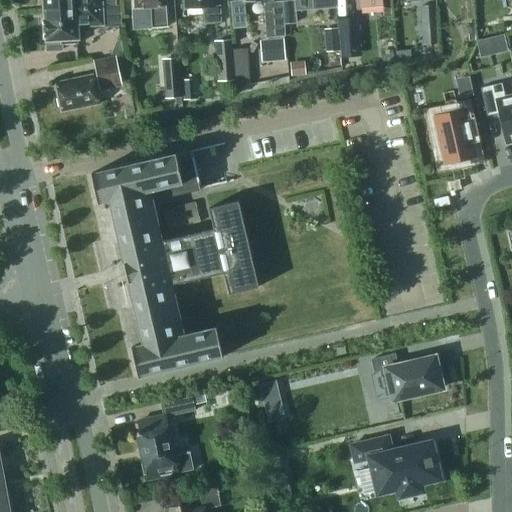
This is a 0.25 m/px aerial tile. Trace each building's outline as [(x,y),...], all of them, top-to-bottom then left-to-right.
[(43,0),(44,12),(115,6),(114,0),(43,0)] [(133,0),(134,7),(151,6),(153,26),(167,25),(165,0),(133,0)] [(185,0),(186,8),(203,6),(204,23),(221,21),(220,5),(215,6),(214,0),(185,0)] [(284,35),(282,1),(273,2),(272,0),(263,0),(266,37),(284,35)] [(295,10),(314,9),(336,7),(334,0),(292,0),(293,0),(282,1),(284,35),(284,23),(296,22),(295,10)] [(360,0),(361,8),(383,6),(382,0),(360,0)] [(439,44),(437,5),(421,6),(423,46),(439,44)] [(43,38),(46,37),(47,52),(63,51),(63,44),(78,43),(77,26),(102,24),(102,22),(116,21),(115,6),(44,12),(45,19),(41,19),(43,38)] [(361,50),(358,19),(339,21),(342,52),(361,50)] [(340,51),(338,28),(324,29),(326,52),(340,51)] [(505,37),(491,40),(495,57),(509,54),(505,37)] [(284,38),(260,40),(262,62),(286,60),(284,38)] [(235,80),(232,39),(215,41),(218,82),(235,80)] [(248,48),(234,49),(237,83),(250,82),(248,48)] [(383,64),(395,63),(394,51),(382,52),(383,64)] [(54,84),(61,111),(100,102),(98,91),(121,85),(115,56),(94,61),(95,74),(54,84)] [(183,97),(180,57),(162,58),(165,99),(183,97)] [(306,75),(305,62),(291,63),(292,76),(306,75)] [(503,83),(481,88),(488,116),(500,114),(507,144),(511,142),(511,96),(506,98),(503,83)] [(434,116),(445,163),(475,156),(471,139),(472,139),(468,123),(467,123),(464,110),(434,116)] [(201,189),(192,159),(177,162),(175,154),(91,174),(99,202),(109,200),(143,344),(131,347),(138,375),(222,356),(215,327),(184,335),(172,285),(224,272),(229,294),(258,287),(238,200),(208,207),(213,229),(162,241),(152,200),(201,189)] [(372,359),(375,372),(387,369),(394,400),(443,388),(435,357),(398,366),(396,354),(372,359)] [(281,400),(277,381),(261,385),(265,404),(281,400)] [(206,395),(193,397),(194,405),(207,402),(206,395)] [(168,423),(166,416),(195,410),(192,397),(160,404),(163,415),(135,421),(147,479),(194,469),(190,452),(175,456),(168,423)] [(389,436),(351,445),(356,463),(372,460),(380,491),(399,486),(401,494),(420,490),(419,482),(438,477),(430,444),(393,453),(389,436)] [(288,476),(283,456),(269,459),(273,479),(288,476)] [(9,511),(4,484),(0,484),(0,511),(9,511)] [(204,511),(203,508),(220,505),(217,488),(186,493),(188,505),(171,508),(171,511),(204,511)]
